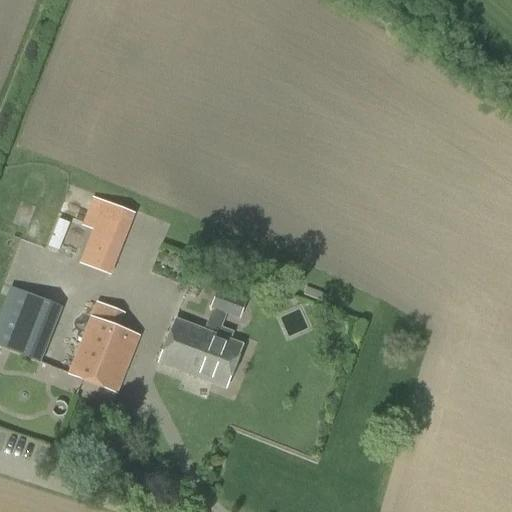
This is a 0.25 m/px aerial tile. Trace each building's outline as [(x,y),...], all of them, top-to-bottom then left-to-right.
[(109,274),(132,213),(92,197),(81,226),(91,230),(79,263),(109,274)] [(0,349),(38,364),(61,306),(9,286),(0,309),(0,349)] [(218,287),(210,306),(213,307),(204,330),(176,319),(159,363),(225,390),(243,344),(219,334),(227,314),(238,319),(246,299),(218,287)] [(92,386),(94,385),(95,384),(113,391),(134,335),(116,328),(122,312),(95,303),(68,374),(85,381),(85,382),(86,383),(87,384),(87,385),(88,385),(89,386),(91,386),(92,386)] [(0,450),(34,462),(40,443),(0,428),(0,450)]
